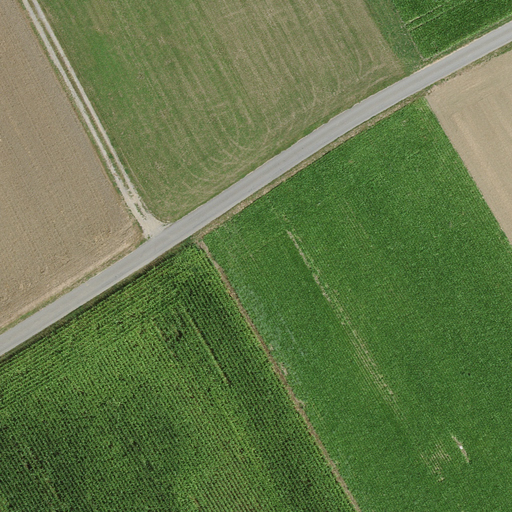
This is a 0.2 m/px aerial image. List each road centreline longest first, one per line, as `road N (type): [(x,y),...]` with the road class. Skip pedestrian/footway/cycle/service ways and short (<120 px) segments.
road 1 (track): [(0,338),(340,121),(511,26)]
road 2 (track): [(30,0),(157,238)]
